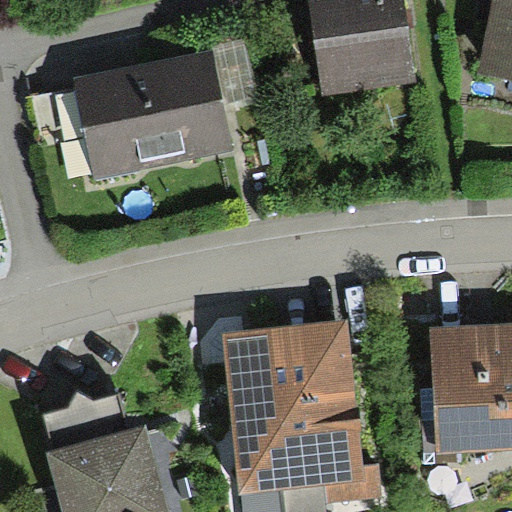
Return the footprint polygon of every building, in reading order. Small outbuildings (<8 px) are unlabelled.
[(395,0),(304,0),(318,86),(407,72),(395,0)] [(511,0),(499,0),(488,69),(511,72),(511,0)] [(201,34),(52,64),(72,166),(222,135),(201,34)] [(338,300),(214,319),(237,470),(361,451),(338,300)] [(511,309),(427,316),(434,422),(511,416),(511,309)] [(139,398),(48,423),(73,511),(114,511),(167,497),(139,398)]
